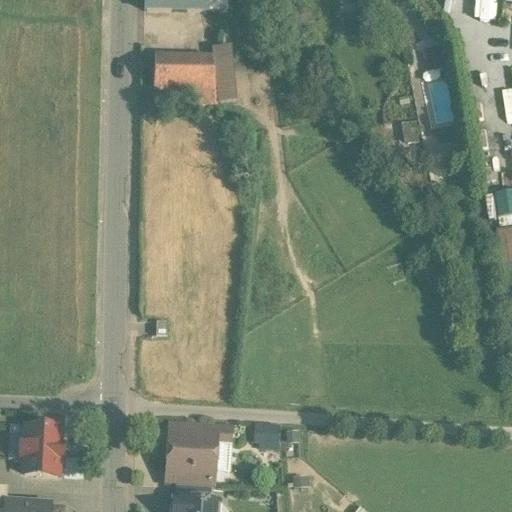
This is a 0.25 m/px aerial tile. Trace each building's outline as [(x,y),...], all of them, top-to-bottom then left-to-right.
[(143,0),(143,10),(208,12),(207,0),(143,0)] [(207,0),(208,12),(224,12),(226,12),(225,0),(207,0)] [(226,48),(212,50),(214,63),(227,62),(226,48)] [(443,52),(417,59),(423,79),(448,72),(443,52)] [(211,58),(154,57),(153,89),(193,91),(214,91),(211,58)] [(227,62),(214,63),(218,103),(231,102),(227,62)] [(214,91),(193,91),(193,105),(216,106),(214,91)] [(489,226),(511,223),(511,192),(486,195),(489,226)] [(511,229),(497,232),(501,255),(511,252),(511,229)] [(167,324),(156,324),(155,338),(166,339),(167,324)] [(216,429),(180,426),(179,442),(168,442),(165,488),(176,489),(208,491),(212,492),(216,429)] [(58,432),(26,430),(25,444),(20,444),(19,463),(24,463),(23,478),(55,480),(56,464),(60,464),(61,448),(57,448),(58,432)] [(286,444),(264,443),(263,462),(270,462),(270,466),(286,466),(286,444)] [(208,491),(176,489),(175,503),(207,506),(208,491)] [(175,503),(173,503),(173,506),(169,510),(168,511),(219,511),(220,506),(207,506),(175,503)]
